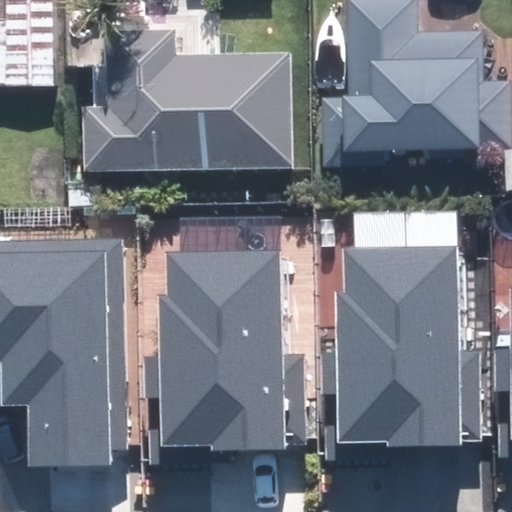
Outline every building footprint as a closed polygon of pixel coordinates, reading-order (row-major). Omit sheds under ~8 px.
[(0,81),(70,81),(69,0),(20,0),(21,18),(0,18),(0,81)] [(433,0),(365,0),(368,92),(340,93),(342,161),(511,156),(511,76),(507,77),(507,52),(500,52),(499,30),(435,31),(433,0)] [(106,62),(107,163),(312,160),(310,48),(196,49),(196,25),(114,26),(114,62),(106,62)] [(131,231),(0,233),(0,354),(17,354),(18,396),(43,395),(45,459),(125,457),(124,438),(135,438),(131,231)] [(294,346),(293,239),(181,240),(181,286),(172,286),(173,437),(227,437),(227,442),(295,441),(295,435),(311,435),(311,346),(294,346)] [(362,447),(362,434),(464,435),(465,365),(445,365),(445,258),(350,258),(349,355),(333,355),(333,447),(362,447)]
